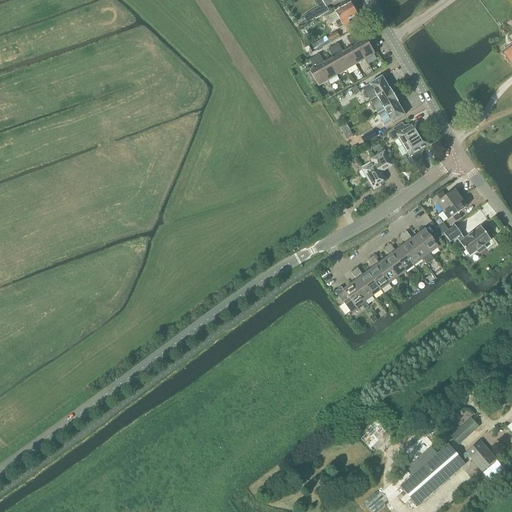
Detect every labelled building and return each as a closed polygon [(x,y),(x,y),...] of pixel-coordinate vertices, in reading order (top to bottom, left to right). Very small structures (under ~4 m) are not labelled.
[(321,0),(323,2),(317,5),(319,8),(312,12),(312,13),(315,18),(318,17),(329,11),(327,7),(339,0),(321,0)] [(336,13),(341,22),(338,23),(340,27),(343,26),(345,28),(351,24),(349,21),(359,16),(352,4),(336,13)] [(312,13),(304,18),(307,24),(318,17),(315,18),(312,13)] [(330,44),(341,38),(338,34),(328,39),(330,44)] [(353,37),(367,61),(376,56),(367,40),(363,43),(358,34),(353,37)] [(511,65),(511,36),(509,38),(511,41),(511,45),(502,53),(511,65)] [(367,61),(353,37),(348,40),(353,48),(348,51),(357,66),(367,61)] [(357,66),(348,51),(344,53),(339,45),(334,48),(348,72),(357,66)] [(348,72),(334,48),(329,50),(334,59),(329,61),(338,77),(348,72)] [(338,77),(329,61),(325,64),(320,55),(315,58),(329,82),(338,77)] [(329,82),(315,58),(310,61),(315,69),(310,72),(319,88),(329,82)] [(382,77),(369,85),(363,89),(370,101),(376,98),(389,90),(382,77)] [(359,93),(358,91),(356,87),(351,90),(354,96),(359,93)] [(376,98),(370,101),(377,114),(384,110),(397,103),(390,89),(389,90),(376,98)] [(405,116),(397,103),(384,110),(377,114),(385,127),(405,116)] [(403,146),(421,136),(418,132),(421,130),(417,123),(406,130),(403,124),(394,129),(395,131),(389,135),(393,141),(399,139),(403,146)] [(343,134),(349,131),(346,126),(340,129),(343,134)] [(349,131),(343,134),(346,140),(352,136),(349,131)] [(376,137),(373,131),(360,138),(364,144),(376,137)] [(421,136),(403,146),(408,155),(404,158),(410,168),(424,160),(419,152),(430,146),(427,139),(423,141),(421,136)] [(374,190),(376,190),(382,186),(380,184),(386,181),(382,173),(394,166),(385,152),(372,160),(373,165),(366,168),(365,174),(374,190)] [(443,212),(460,199),(454,191),(446,197),(442,193),(432,201),(436,206),(438,205),(443,212)] [(460,199),(443,212),(449,219),(447,221),(451,227),(461,219),(458,214),(467,208),(460,199)] [(455,227),(444,235),(450,243),(456,238),(460,243),(460,244),(469,257),(477,252),(478,253),(485,248),(484,246),(491,241),(481,228),(473,234),(468,237),(465,240),(461,235),(455,227)] [(418,236),(431,253),(438,248),(439,251),(445,246),(437,235),(432,239),(426,230),(418,236)] [(431,253),(418,236),(412,240),(407,232),(404,234),(423,260),(431,253)] [(401,249),(414,266),(423,260),(404,234),(400,237),(406,245),(401,249)] [(414,266),(401,249),(396,252),(390,244),(387,247),(406,272),(414,266)] [(406,272),(387,247),(384,249),(390,257),(385,261),(398,278),(406,272)] [(398,278),(385,261),(380,265),(374,257),(371,258),(390,284),(398,278)] [(369,273),(381,290),(390,284),(371,258),(367,261),(373,269),(369,273)] [(381,290),(369,273),(363,277),(357,269),(354,271),(373,296),(381,290)] [(373,296),(354,271),(351,273),(357,281),(352,285),(365,302),(373,296)] [(369,308),(365,302),(352,285),(343,291),(341,288),(335,293),(343,304),(344,304),(350,313),(361,305),(366,310),(369,308)] [(451,436),(459,445),(479,427),(471,418),(451,436)] [(497,460),(480,441),(466,453),(482,472),(497,460)] [(449,446),(401,487),(417,507),(465,465),(449,446)]
